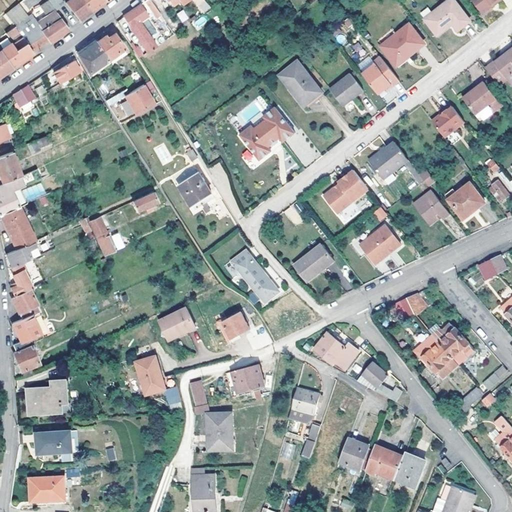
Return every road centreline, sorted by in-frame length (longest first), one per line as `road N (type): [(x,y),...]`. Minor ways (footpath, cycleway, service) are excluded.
road 1 (residential): [(243,225),(511,21)]
road 2 (residential): [(352,308),(496,495),(497,511)]
road 3 (residential): [(0,510),(11,440),(0,310)]
road 4 (residential): [(0,90),(124,0)]
